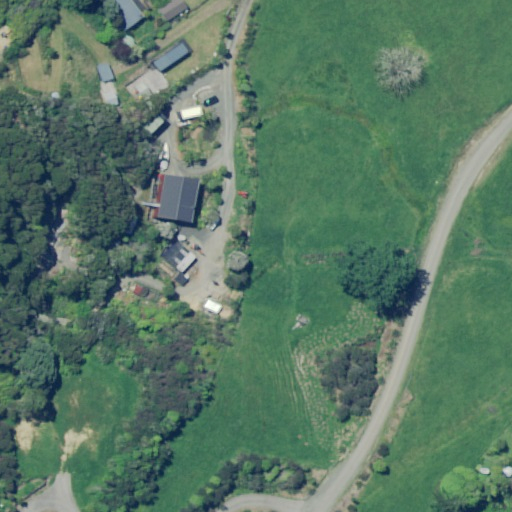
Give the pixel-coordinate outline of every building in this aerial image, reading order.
[(140,16),(127,0),(107,0),(100,6),(121,32),(140,16)] [(185,8),(180,0),(172,0),(156,10),(164,22),(185,8)] [(168,84),(158,69),(133,86),(143,101),(168,84)] [(117,104),(112,90),(101,93),(105,108),(117,104)] [(160,119),(154,114),(137,131),(143,137),(160,119)]
